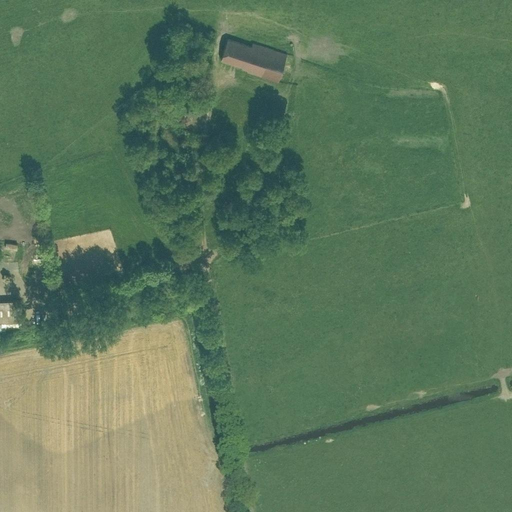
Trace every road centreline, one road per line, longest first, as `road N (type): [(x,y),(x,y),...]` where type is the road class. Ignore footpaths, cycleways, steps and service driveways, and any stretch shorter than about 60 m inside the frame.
road 1 (track): [(200,264),(247,511)]
road 2 (unknown): [(203,281),(25,306)]
